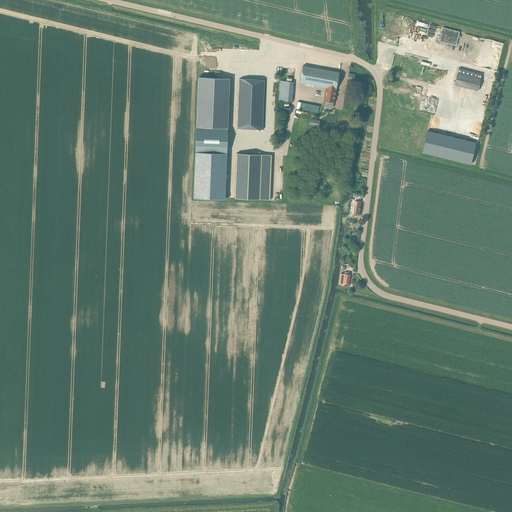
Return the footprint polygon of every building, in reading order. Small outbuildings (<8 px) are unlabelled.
[(332,108),(339,72),(303,65),(299,83),(326,88),(323,106),(332,108)] [(478,91),(481,76),(478,75),(478,73),(459,68),(455,85),(478,91)] [(196,128),(228,129),(230,78),(198,77),(196,128)] [(263,130),(264,80),(239,79),(237,129),(263,130)] [(292,102),(293,82),(280,81),(279,101),(292,102)] [(318,113),(319,106),(297,101),(296,109),(318,113)] [(195,152),(227,153),(228,129),(196,128),(195,152)] [(427,131),(422,153),(470,165),(476,143),(427,131)] [(225,200),(227,153),(195,152),(193,198),(225,200)] [(269,200),(271,155),(236,154),(234,198),(269,200)] [(350,213),(349,215),(350,215),(353,216),(359,216),(360,201),(361,200),(355,200),(352,200),(351,200),(350,213)] [(348,286),(350,272),(345,272),(344,273),(341,273),(340,279),(343,279),(343,285),(342,284),(342,286),(348,286)]
